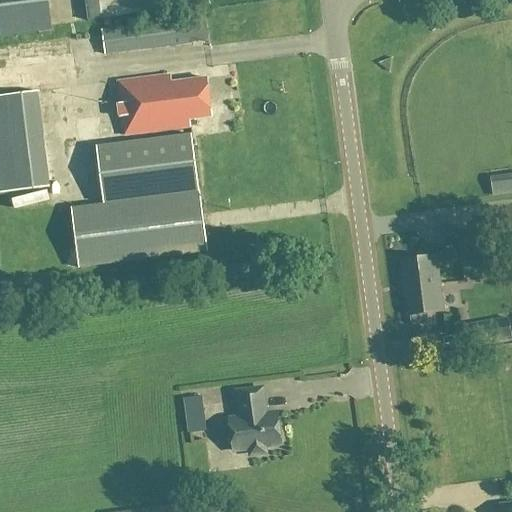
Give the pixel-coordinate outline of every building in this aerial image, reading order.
[(167,22),(100,32),(103,55),(190,43),(187,19),(167,22)] [(116,83),(123,136),(189,128),(188,120),(197,119),(210,118),(205,79),(170,83),(169,76),(116,83)] [(37,92),(0,96),(0,194),(49,188),(37,92)] [(77,269),(205,252),(203,233),(190,135),(115,145),(94,148),(101,205),(70,209),(77,269)] [(406,317),(409,316),(410,323),(413,326),(423,325),(425,321),(424,314),(441,312),(438,284),(434,256),(399,261),(406,317)] [(491,328),(462,333),(465,347),(510,339),(507,320),(490,323),(491,328)] [(264,416),(260,389),(235,393),(238,419),(227,421),(232,452),(248,450),(249,456),(263,454),(263,448),(279,446),(275,414),(264,416)] [(183,400),(185,418),(203,416),(201,398),(183,400)] [(511,511),(511,503),(497,506),(497,511),(511,511)]
